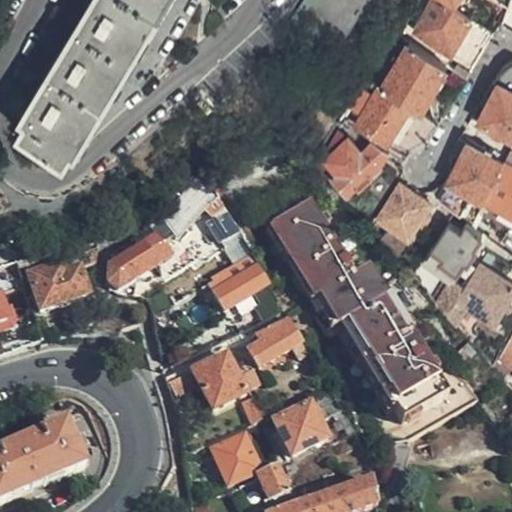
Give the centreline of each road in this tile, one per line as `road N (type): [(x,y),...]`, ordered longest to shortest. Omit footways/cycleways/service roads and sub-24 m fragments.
road 1 (residential): [(0,150),(17,175),(35,184),(72,179),(259,0)]
road 2 (residential): [(0,379),(82,369),(129,399),(141,428),(141,462),(108,511)]
road 3 (residential): [(424,168),(500,52),(511,51)]
